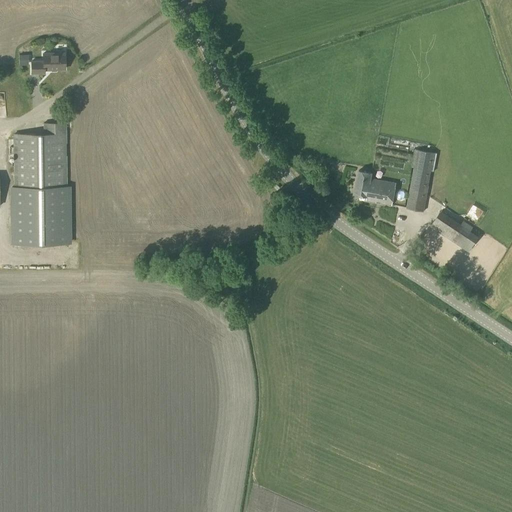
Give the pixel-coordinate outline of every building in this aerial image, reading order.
[(31,73),(44,73),(44,69),(64,69),(64,53),(43,53),(43,61),(31,61),(31,73)] [(28,54),(19,54),(19,65),(28,64),(28,54)] [(66,186),(65,123),(44,123),(44,134),(14,134),(15,186),(10,187),(11,244),(71,243),(71,186),(66,186)] [(447,184),(455,135),(441,134),(436,170),(439,170),(437,189),(444,190),(445,183),(447,184)] [(432,171),(436,153),(414,149),(411,167),(414,168),(407,208),(423,211),(430,171),(432,171)] [(354,194),(367,197),(366,200),(391,205),(395,183),(370,178),(371,173),(359,170),(354,194)] [(462,224),(441,210),(430,226),(468,252),(478,236),(470,231),(473,227),(464,221),(462,224)]
